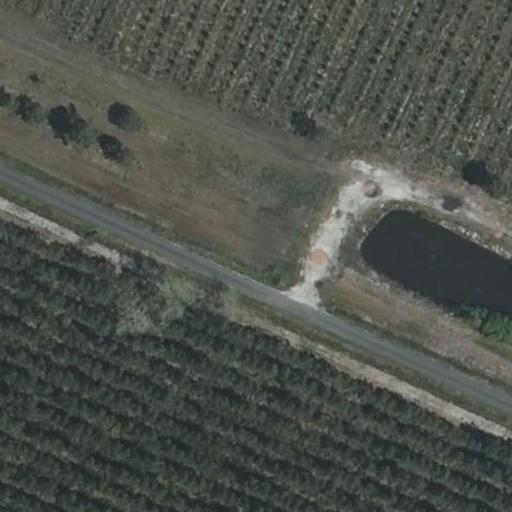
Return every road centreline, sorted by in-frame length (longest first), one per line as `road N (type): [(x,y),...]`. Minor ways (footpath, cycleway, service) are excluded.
road 1 (unclassified): [(511,403),(0,168)]
road 2 (track): [(367,182),(0,14)]
road 3 (track): [(511,232),(401,186),(367,182),(332,221),(301,306)]
